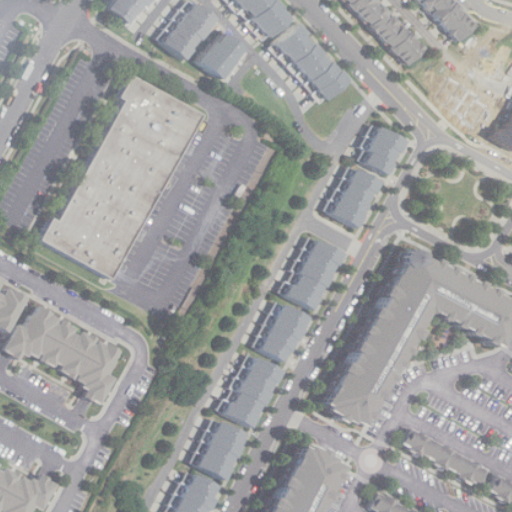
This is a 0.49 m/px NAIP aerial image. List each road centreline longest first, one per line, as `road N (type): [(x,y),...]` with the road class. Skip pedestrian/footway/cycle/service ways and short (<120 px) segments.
road 1 (residential): [(389,220),(234,511)]
road 2 (residential): [(205,0),(290,91),(309,131),(334,156)]
road 3 (residential): [(429,131),(299,0)]
road 4 (residential): [(79,0),(0,133)]
